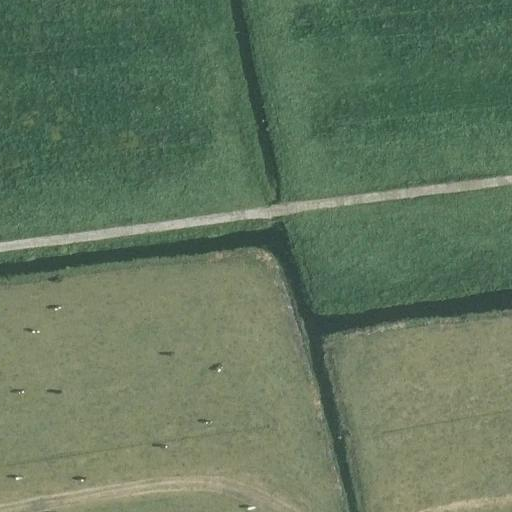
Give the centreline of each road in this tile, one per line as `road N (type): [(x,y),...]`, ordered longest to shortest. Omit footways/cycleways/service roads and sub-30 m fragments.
road 1 (track): [(0,250),(511,182)]
road 2 (track): [(26,511),(183,486),(243,491),(280,511)]
